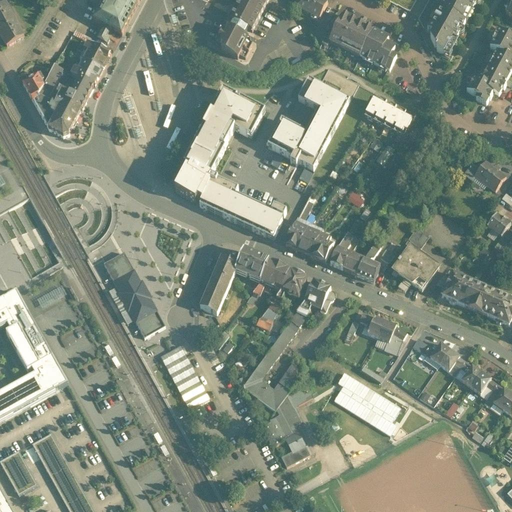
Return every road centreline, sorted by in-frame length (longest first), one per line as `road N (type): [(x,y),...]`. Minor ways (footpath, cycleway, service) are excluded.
road 1 (residential): [(102,152),(133,191),(511,362)]
road 2 (residential): [(148,511),(47,328)]
road 3 (residential): [(155,0),(107,97),(102,152)]
road 4 (residential): [(0,73),(44,148),(63,157),(102,152)]
road 5 (residential): [(435,92),(403,28),(350,0)]
